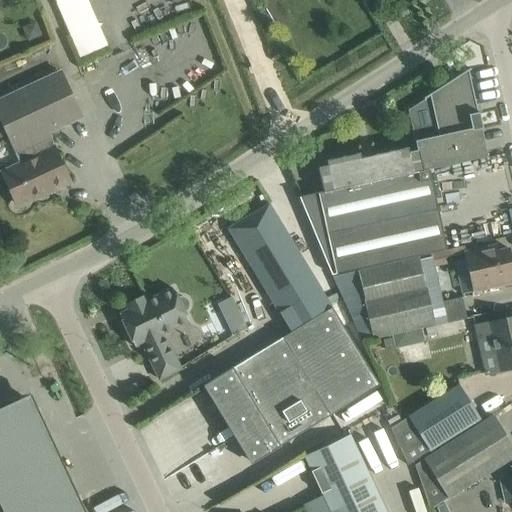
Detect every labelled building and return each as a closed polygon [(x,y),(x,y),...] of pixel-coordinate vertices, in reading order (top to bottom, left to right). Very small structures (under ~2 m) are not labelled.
[(12,148),(47,132),(81,116),(59,70),(53,73),(50,68),(0,91),(0,138),(6,135),(12,148)] [(323,192),(300,197),(333,274),(419,255),(446,249),(429,169),(487,157),(468,71),(471,70),(470,68),(424,98),(424,99),(426,98),(429,96),(438,136),(415,141),(417,150),(409,152),(407,147),(374,155),(375,158),(361,161),(359,153),(326,161),(328,166),(318,167),(323,192)] [(0,170),(16,204),(69,179),(47,132),(12,148),(19,162),(0,170)] [(280,314),(321,289),(269,204),(227,229),(280,314)] [(511,282),(511,264),(508,249),(483,254),(482,248),(464,252),(469,276),(474,275),(478,289),(474,290),(473,288),(472,288),(473,291),(511,282)] [(419,255),(333,274),(333,276),(362,343),(392,337),(421,330),(447,324),(434,268),(431,257),(420,259),(419,255)] [(181,296),(177,297),(173,288),(148,300),(145,295),(123,305),(126,311),(119,314),(134,347),(141,343),(159,379),(181,369),(163,333),(188,321),(184,312),(187,310),(188,306),(188,303),(187,300),(184,297),(181,296)] [(231,299),(217,305),(233,337),(246,330),(231,299)] [(379,386),(332,308),(205,385),(253,462),(379,386)] [(511,316),(504,319),(474,325),(475,327),(476,334),(478,342),(490,340),(497,372),(511,368),(511,316)] [(392,339),(382,341),(385,350),(394,348),(395,350),(424,343),(421,330),(392,337),(392,339)] [(408,417),(390,428),(408,464),(430,451),(463,429),(480,419),(459,385),(442,396),(408,417)] [(0,506),(2,511),(85,511),(39,412),(35,413),(29,400),(0,413),(0,506)] [(414,465),(430,509),(511,457),(511,445),(493,416),(414,465)] [(330,511),(386,511),(349,434),(304,456),(330,511)] [(511,467),(511,470),(511,477),(500,480),(505,503),(511,501),(511,467)]
